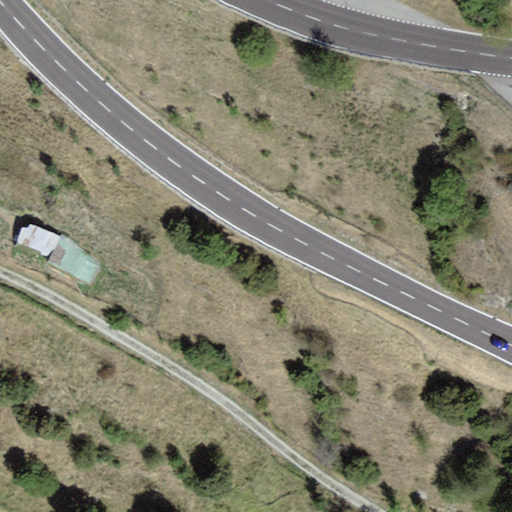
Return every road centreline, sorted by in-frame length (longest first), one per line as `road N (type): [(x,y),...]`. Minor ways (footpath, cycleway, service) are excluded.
road 1 (secondary): [(511,344),(219,193),(121,120),(0,0)]
road 2 (track): [(376,511),(274,447),(179,372),(0,271)]
road 3 (secondary): [(268,0),(340,26),(511,57)]
